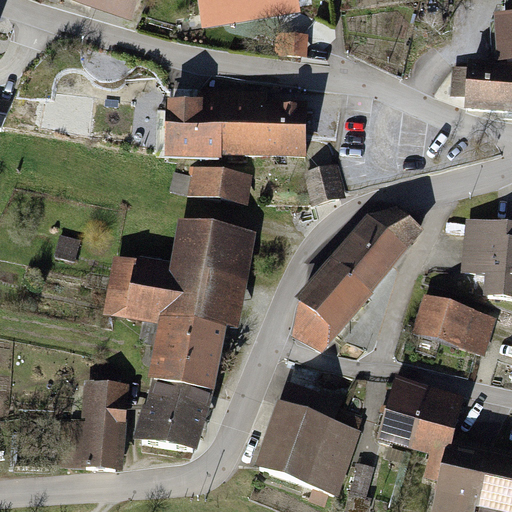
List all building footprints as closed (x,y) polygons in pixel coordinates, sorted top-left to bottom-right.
[(202,0),(205,15),(296,0),(202,0)] [(511,114),(511,73),(457,69),(456,96),(469,97),(468,111),(511,114)] [(0,104),(0,132),(2,133),(13,106),(0,104)] [(306,111),(170,109),(169,155),(305,157),(306,111)] [(307,175),(315,208),(341,200),(334,168),(307,175)] [(249,178),(193,169),(192,177),(176,174),(171,193),(188,198),(244,207),(249,178)] [(372,220),(303,301),(295,339),(322,354),(337,332),(420,231),(399,215),(372,220)] [(178,274),(233,284),(241,236),(187,227),(178,274)] [(496,279),(494,301),(511,303),(511,235),(470,231),(465,276),(496,279)] [(233,284),(178,274),(118,263),(109,315),(130,319),(131,317),(168,323),(224,332),(233,284)] [(434,308),(422,347),(479,364),(491,324),(434,308)] [(224,332),(168,323),(155,385),(161,386),(211,394),(212,395),(224,332)] [(398,383),(380,441),(413,448),(429,395),(398,383)] [(62,452),(61,468),(117,473),(124,388),(95,385),(91,433),(75,432),(73,453),(62,452)] [(161,386),(144,446),(194,453),(211,394),(161,386)] [(459,406),(429,395),(413,448),(436,454),(429,476),(441,480),(448,448),(459,406)] [(286,404),(264,473),(326,493),(348,423),(286,404)] [(441,480),(433,511),(474,511),(476,505),(481,506),(491,457),(448,448),(441,480)] [(511,511),(511,461),(491,457),(481,506),(507,511),(511,511)] [(363,511),(368,511),(377,466),(360,463),(351,510),(363,511)]
